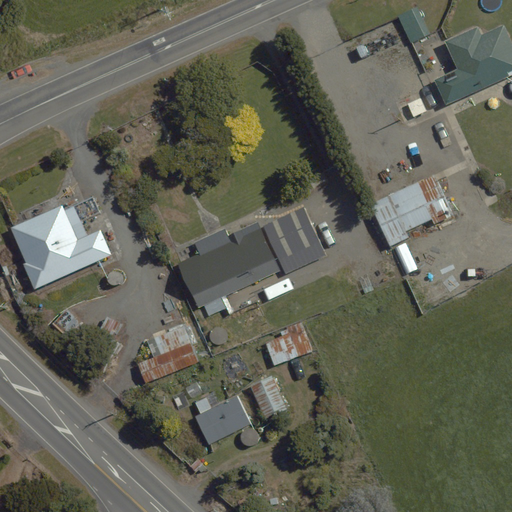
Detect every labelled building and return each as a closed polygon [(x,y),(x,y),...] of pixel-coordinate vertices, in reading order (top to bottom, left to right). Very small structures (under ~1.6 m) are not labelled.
[(399,17),(411,47),(430,40),(418,9),(399,17)] [(433,83),(445,112),(511,83),(511,36),(510,32),(482,44),(477,32),(445,45),(457,73),(433,83)] [(440,222),(423,185),(373,208),(392,250),(410,241),(418,258),(436,250),(427,228),(440,222)] [(8,235),(33,296),(115,263),(105,237),(92,242),(78,207),(8,235)] [(219,251),(178,268),(194,310),(284,275),(290,273),(295,286),(312,279),(307,266),(327,258),(308,210),(265,227),(266,231),(234,244),(230,234),(215,240),(219,251)] [(137,362),(145,380),(203,356),(192,327),(159,340),(163,351),(137,362)] [(267,350),(274,369),(317,352),(309,332),(267,350)] [(275,376),(250,390),(268,423),(293,409),(275,376)] [(237,400),(222,407),(216,396),(197,405),(202,417),(194,420),(207,448),(237,434),(250,428),(237,400)]
